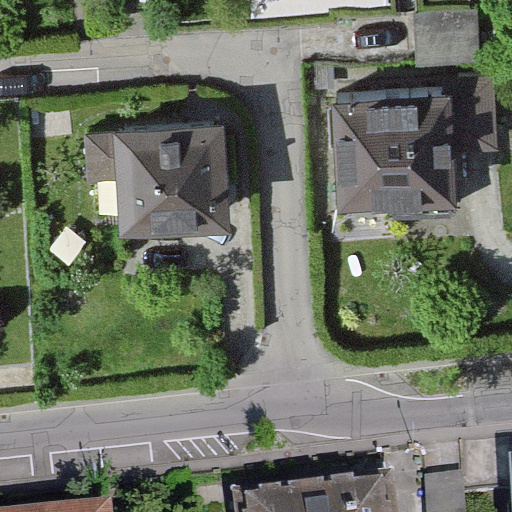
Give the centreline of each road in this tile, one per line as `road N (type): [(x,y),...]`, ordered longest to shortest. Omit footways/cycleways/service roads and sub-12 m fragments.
road 1 (residential): [(290,416),(287,116),(251,69),(145,58),(0,66)]
road 2 (residential): [(0,445),(290,416)]
road 3 (residential): [(290,416),(511,401)]
